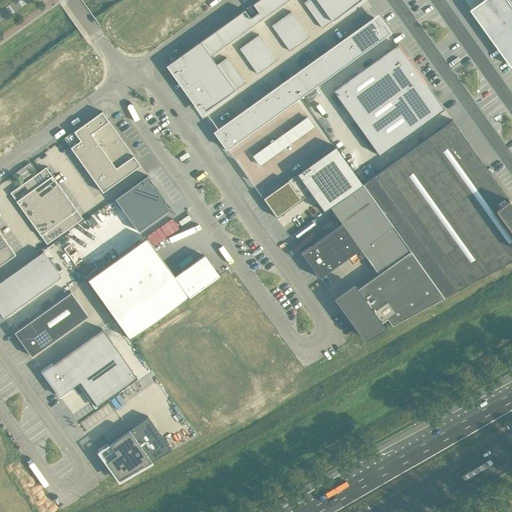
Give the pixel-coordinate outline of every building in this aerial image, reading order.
[(260,0),(257,0),(252,3),(258,12),(263,18),(270,13),(260,0)] [(271,0),(260,0),(270,13),(278,8),(271,0)] [(326,0),(320,4),(321,6),(324,11),(328,16),(332,21),(360,0),(326,0)] [(511,0),(484,0),(471,9),(511,66),(511,0)] [(317,1),(307,8),(311,13),(321,6),(320,4),(317,1)] [(250,5),(246,8),(250,14),(255,11),(250,5)] [(321,6),(311,13),(315,18),(324,11),(321,6)] [(244,9),(237,15),(247,29),(255,24),(250,18),(244,9)] [(324,11),(315,18),(318,23),(328,16),(324,11)] [(258,12),(250,18),(255,24),(263,18),(258,12)] [(291,12),(281,18),(285,24),(295,17),(291,12)] [(237,15),(229,20),(240,35),(247,29),(237,15)] [(328,16),(318,23),(322,28),(332,21),(328,16)] [(295,17),(285,24),(288,29),(298,22),(295,17)] [(281,18),(271,25),(275,31),(285,24),(281,18)] [(375,18),(359,29),(371,46),(381,39),(390,33),(383,23),(380,25),(375,18)] [(229,20),(222,25),(233,40),(240,35),(229,20)] [(298,22),(288,29),(292,34),(302,27),(298,22)] [(285,24),(275,31),(279,36),(288,29),(285,24)] [(222,25),(215,30),(225,45),(233,40),(222,25)] [(302,27),(292,34),(296,39),(306,32),(302,27)] [(288,29),(279,36),(282,41),(292,34),(288,29)] [(359,29),(350,35),(362,52),(371,46),(359,29)] [(215,30),(207,36),(218,50),(225,45),(215,30)] [(306,32),(296,39),(299,44),(309,37),(306,32)] [(292,34),(282,41),(286,46),(296,39),(292,34)] [(259,35),(249,42),(253,47),(262,40),(259,35)] [(350,35),(341,42),(353,59),(362,52),(350,35)] [(207,36),(200,41),(210,56),(218,50),(207,36)] [(296,39),(286,46),(290,51),(299,44),(296,39)] [(262,40),(253,47),(256,52),(266,45),(262,40)] [(200,41),(167,64),(173,74),(176,71),(182,79),(212,57),(210,56),(200,41)] [(249,42),(239,48),(243,54),(253,47),(249,42)] [(341,42),(332,48),(344,65),(353,59),(341,42)] [(398,44),(333,90),(379,155),(444,109),(398,44)] [(266,45),(256,52),(260,57),(270,50),(266,45)] [(253,47),(243,54),(247,59),(256,52),(253,47)] [(332,48),(323,54),(335,72),(344,65),(332,48)] [(270,50),(260,57),(264,62),(273,55),(270,50)] [(256,52),(247,59),(250,64),(260,57),(256,52)] [(323,54),(314,61),(326,78),(335,72),(323,54)] [(273,55),(264,62),(267,67),(277,60),(273,55)] [(212,57),(182,79),(187,86),(184,88),(190,97),(223,74),(220,70),(217,65),(212,57)] [(227,57),(217,65),(220,70),(230,63),(227,57)] [(260,57),(250,64),(254,69),(264,62),(260,57)] [(314,61),(305,67),(318,84),(326,78),(314,61)] [(264,62),(254,69),(257,74),(267,67),(264,62)] [(230,63),(220,70),(223,74),(224,75),(234,68),(230,63)] [(305,67),(296,74),(309,91),(318,84),(305,67)] [(234,68),(224,75),(228,80),(237,73),(234,68)] [(237,73),(228,80),(231,85),(241,78),(237,73)] [(223,74),(190,97),(196,106),(199,104),(205,111),(235,90),(231,85),(228,80),(224,75),(223,74)] [(296,74),(287,80),(300,97),(309,91),(296,74)] [(241,78),(231,85),(235,90),(245,83),(241,78)] [(287,80),(278,86),(291,104),(298,98),(300,97),(287,80)] [(278,86),(269,93),(282,110),(291,104),(278,86)] [(269,93),(261,99),(273,116),(282,110),(269,93)] [(261,99),(252,106),(264,123),(273,116),(261,99)] [(252,106),(243,112),(255,129),(264,123),(252,106)] [(102,111),(64,138),(64,139),(71,148),(108,121),(107,119),(102,111)] [(243,112),(234,118),(246,136),(255,129),(243,112)] [(278,138),(252,156),(259,166),(285,148),(289,144),(314,127),(307,117),(282,134),(278,138)] [(234,118),(218,130),(223,137),(220,139),(227,149),(246,136),(234,118)] [(511,203),(452,120),(376,174),(458,289),(511,260),(511,203)] [(108,121),(71,148),(77,156),(115,129),(108,121)] [(115,129),(77,156),(83,165),(121,138),(115,129)] [(319,141),(311,147),(319,157),(335,146),(326,133),(318,139),(319,141)] [(121,138),(83,165),(89,174),(127,147),(121,138)] [(333,147),(262,198),(276,217),(311,193),(324,211),(330,206),(362,183),(335,146),(333,147)] [(127,147),(89,174),(96,183),(134,156),(127,147)] [(134,156),(96,183),(102,192),(140,165),(134,156)] [(34,169),(29,162),(24,165),(25,166),(29,172),(34,169)] [(25,166),(16,172),(20,177),(22,180),(31,174),(29,172),(25,166)] [(40,171),(28,180),(34,189),(52,176),(46,167),(41,170),(41,171),(40,171)] [(20,177),(16,172),(11,176),(15,181),(20,177)] [(148,175),(115,199),(138,231),(169,209),(164,201),(165,201),(148,175)] [(52,176),(34,189),(40,197),(58,184),(52,176)] [(18,187),(10,193),(16,202),(34,189),(28,180),(19,186),(18,187)] [(362,183),(330,206),(341,222),(360,248),(367,243),(385,268),(410,250),(392,225),(362,183)] [(58,184),(40,197),(46,205),(64,193),(58,184)] [(34,189),(16,202),(22,210),(40,197),(34,189)] [(64,193),(46,205),(52,214),(70,201),(64,193)] [(40,197),(22,210),(28,218),(46,205),(40,197)] [(70,201),(52,214),(58,222),(76,209),(70,201)] [(46,205),(28,218),(34,227),(52,214),(46,205)] [(76,209),(58,222),(65,231),(83,218),(76,209)] [(52,214),(34,227),(40,235),(58,222),(52,214)] [(58,222),(40,235),(47,244),(65,231),(58,222)] [(342,223),(301,252),(320,278),(360,249),(342,223)] [(2,236),(0,237),(0,250),(9,245),(2,236)] [(147,237),(88,279),(130,339),(218,275),(218,274),(217,275),(211,266),(211,265),(210,265),(204,257),(205,256),(204,255),(175,276),(147,237)] [(9,245),(0,250),(0,265),(15,254),(9,245)] [(392,325),(443,297),(410,250),(385,268),(357,288),(353,283),(333,297),(364,340),(386,328),(381,322),(387,318),(392,325)] [(41,252),(0,281),(0,312),(3,317),(62,276),(43,251),(41,252)] [(31,356),(88,316),(71,292),(14,332),(31,356)] [(102,328),(42,371),(59,396),(80,381),(98,406),(137,377),(102,328)] [(108,445),(99,451),(114,472),(119,479),(171,449),(148,416),(129,429),(108,445)]
